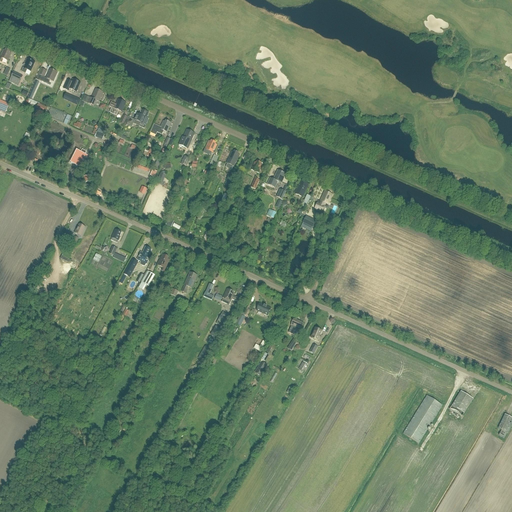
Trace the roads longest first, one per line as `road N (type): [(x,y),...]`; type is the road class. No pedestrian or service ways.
road 1 (tertiary): [(358,188),(0,27)]
road 2 (unclassified): [(309,301),(0,163)]
road 3 (unclassified): [(511,392),(309,301)]
road 4 (tertiary): [(511,256),(358,188)]
road 5 (unclassified): [(309,301),(358,188)]
